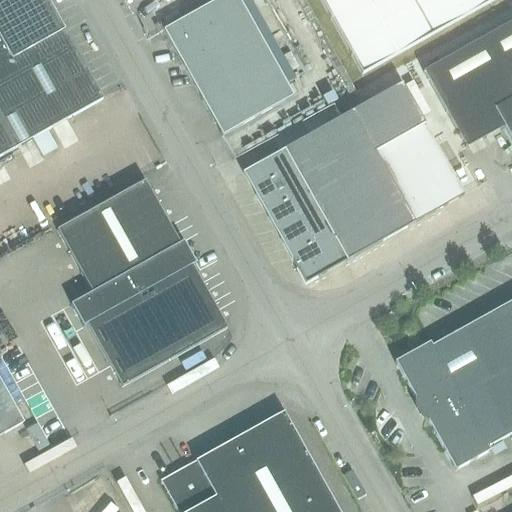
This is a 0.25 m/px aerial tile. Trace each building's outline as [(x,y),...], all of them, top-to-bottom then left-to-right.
[(0,0),(0,158),(103,100),(65,32),(47,0),(0,0)] [(238,0),(219,0),(163,32),(222,137),(293,98),(238,0)] [(319,0),(362,76),(496,0),(319,0)] [(511,23),(483,40),(423,73),(466,150),(504,129),(511,143),(511,23)] [(401,85),(284,150),(316,206),(347,262),(415,224),(375,154),(424,126),(401,85)] [(424,126),(375,154),(415,224),(464,196),(424,126)] [(243,174),(274,230),(316,206),(284,150),(243,174)] [(121,389),(227,330),(192,267),(194,266),(182,243),(180,245),(145,182),(56,231),(91,294),(70,306),(83,328),(86,326),(121,389)] [(347,262),(316,206),(274,230),(301,278),(313,281),(347,262)] [(511,302),(432,347),(430,344),(395,363),(416,402),(415,403),(416,405),(415,406),(417,408),(416,409),(420,416),(421,415),(422,418),(423,417),(424,420),(426,419),(455,472),(490,452),(488,449),(511,435),(511,302)] [(0,437),(24,424),(4,389),(0,390),(0,437)] [(338,511),(284,414),(160,482),(176,511),(338,511)] [(62,487),(43,507),(49,511),(50,511),(69,493),(62,487)]
